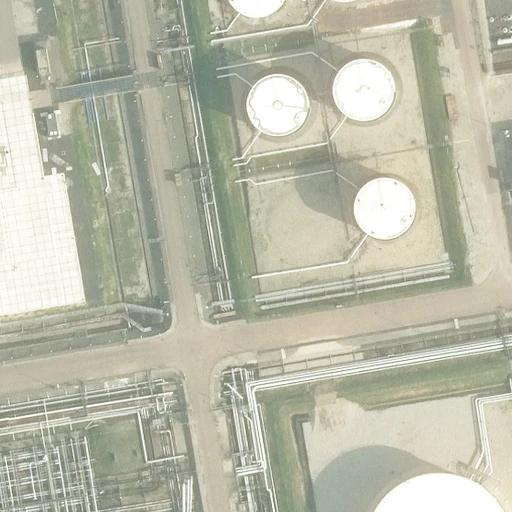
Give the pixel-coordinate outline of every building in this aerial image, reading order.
[(230,0),(234,4),(239,7),(245,10),(251,12),(257,12),(261,11),(268,9),(272,7),(278,2),(279,0),(230,0)] [(40,75),(51,74),(47,50),(37,51),(40,75)] [(391,84),(390,77),(388,72),(385,66),(381,62),(376,58),(371,55),(365,54),(360,54),(354,54),(348,57),(343,60),(339,63),(336,67),(333,72),(332,77),(331,84),(332,90),(333,96),(337,102),(341,106),(346,109),(352,112),(358,113),(363,113),(373,111),(378,108),(383,104),(386,100),(388,95),(390,90),(391,84)] [(305,99),(305,98),(304,92),(302,86),(299,81),(295,77),(292,74),(285,70),(279,69),(274,69),(270,69),(263,71),(259,74),(254,78),(250,83),(248,88),(246,94),(246,99),(246,105),(248,111),(251,116),(255,120),(259,123),(265,126),(271,127),(276,128),(281,127),(287,125),(292,123),(296,119),(299,116),(302,111),(304,105),(305,99)] [(412,201),(411,193),(410,188),(406,183),(402,178),(397,175),(392,172),(386,171),(380,171),(374,172),(368,174),(363,177),(359,181),(355,187),(353,191),(352,197),(352,202),(353,208),(355,214),(358,219),(361,223),(366,226),(373,230),(379,231),(385,231),(394,228),(399,226),(404,221),(408,216),(410,212),(412,206),(412,201)] [(327,219),(327,218),(326,212),(325,207),(323,203),(319,198),(315,194),(309,191),(302,188),(298,188),(292,188),(287,190),(281,193),(277,196),(273,200),(269,206),(267,212),(267,218),(267,224),(269,230),(271,234),(275,239),(280,243),(285,246),(291,248),(296,248),(302,248),(307,247),(312,245),(317,241),(321,236),(324,231),(326,225),(327,219)] [(30,254),(30,253),(30,247),(28,242),(26,237),(21,231),(15,227),(10,224),(4,223),(0,222),(0,284),(4,284),(11,282),(17,279),(21,275),(26,270),(28,265),(30,259),(30,254)] [(509,511),(500,500),(490,492),(479,485),(469,481),(463,480),(448,478),(434,479),(422,483),(408,490),(401,494),(394,500),(384,511),(509,511)]
